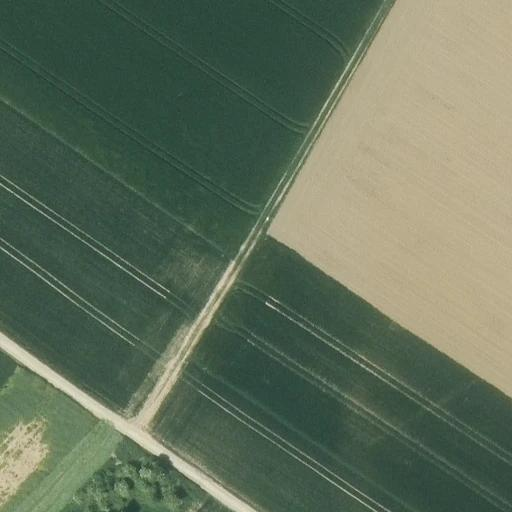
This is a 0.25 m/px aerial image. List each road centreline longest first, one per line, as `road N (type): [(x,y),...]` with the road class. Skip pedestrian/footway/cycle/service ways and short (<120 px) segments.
road 1 (track): [(404,0),(144,449)]
road 2 (track): [(0,336),(234,511)]
